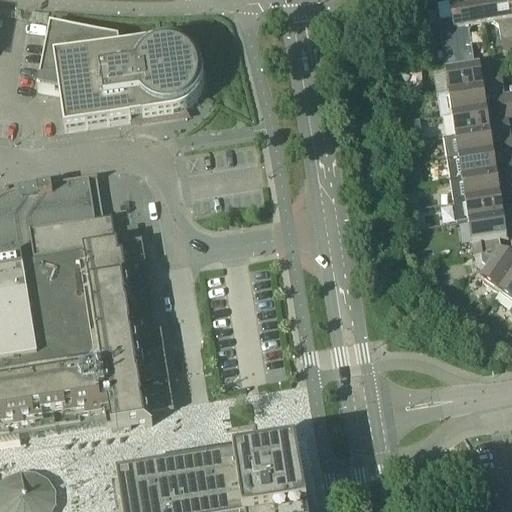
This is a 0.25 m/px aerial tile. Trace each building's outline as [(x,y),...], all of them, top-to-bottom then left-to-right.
[(474,65),(469,35),(473,29),(483,28),(478,0),(469,0),(449,3),(459,67),(474,65)] [(493,26),(498,30),(502,54),(511,52),(511,28),(507,0),(478,0),(483,28),(493,26)] [(50,30),(38,96),(59,100),(59,101),(62,116),(65,137),(134,126),(173,120),(176,120),(178,119),(181,118),(183,117),(185,116),(187,115),(189,114),(191,112),(193,111),(194,109),(196,107),(198,105),(199,103),(200,101),(201,100),(202,98),(202,96),(203,93),(204,91),(204,88),(204,86),(204,84),(204,81),(204,79),(203,76),(203,74),(202,72),(201,69),(200,67),(199,65),(198,63),(196,61),(195,59),(193,57),(191,56),(189,54),(187,53),(185,52),(183,50),(181,49),(179,49),(176,48),(174,47),(171,47),(169,47),(167,47),(164,47),(162,47),(120,53),(118,42),(50,30)] [(481,84),(479,70),(475,71),(474,67),(474,65),(459,67),(460,73),(445,76),(449,98),(503,89),(502,81),(481,84)] [(504,98),(503,89),(449,98),(437,100),(440,121),(452,119),(486,114),(484,101),(504,98)] [(452,119),(455,141),(510,132),(508,123),(488,126),(486,114),(452,119)] [(491,144),(511,141),(510,132),(455,141),(443,143),(447,164),(493,156),(491,144)] [(416,147),(411,148),(412,157),(417,157),(423,156),(422,146),(416,147)] [(511,166),(495,169),(493,156),(447,164),(450,185),(511,175),(511,166)] [(497,187),(511,184),(511,175),(450,185),(453,207),(499,199),(497,187)] [(0,437),(30,433),(35,436),(80,429),(80,424),(168,411),(142,246),(116,250),(112,223),(95,226),(89,186),(98,185),(98,184),(20,196),(17,197),(11,199),(5,201),(0,204),(0,437)] [(511,210),(501,212),(499,199),(453,207),(457,228),(469,226),(511,219),(511,210)] [(504,229),(511,228),(511,219),(469,226),(472,249),(499,244),(507,243),(504,229)] [(137,229),(127,231),(129,241),(139,239),(137,229)] [(484,278),(480,284),(498,297),(511,277),(511,262),(511,264),(502,257),(503,255),(501,254),(499,244),(472,249),(476,272),(484,278)] [(511,277),(498,297),(511,307),(511,316),(511,317),(511,277)] [(306,511),(296,457),(117,486),(121,511),(306,511)] [(50,511),(51,510),(51,498),(44,488),(33,483),(21,483),(10,486),(0,494),(0,511),(50,511)]
